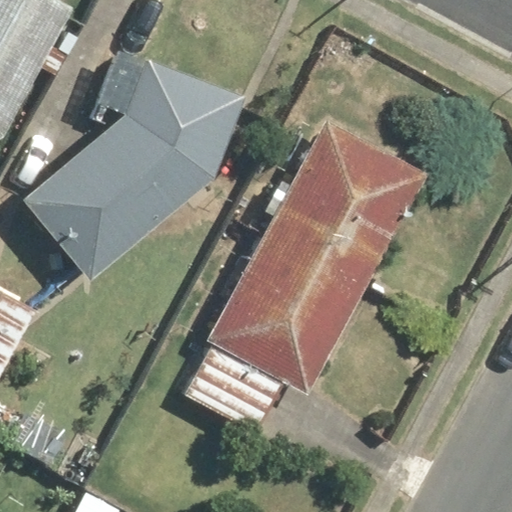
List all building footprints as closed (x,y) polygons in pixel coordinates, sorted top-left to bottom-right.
[(0,0),(0,120),(60,12),(38,0),(0,0)] [(229,155),(150,74),(10,212),(89,292),(229,155)] [(249,433),(278,377),(305,391),(416,177),(313,124),(202,338),(208,341),(179,397),(249,433)] [(0,358),(27,309),(0,294),(0,358)] [(179,397),(148,380),(89,484),(121,502),(179,397)] [(58,440),(13,414),(0,437),(0,450),(39,472),(58,440)] [(105,511),(87,502),(81,511),(105,511)]
